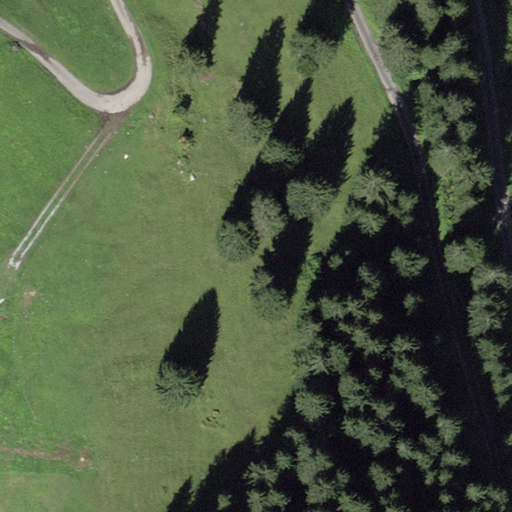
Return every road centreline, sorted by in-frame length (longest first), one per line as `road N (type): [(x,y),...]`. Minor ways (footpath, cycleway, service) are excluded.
road 1 (track): [(380,0),(511,511)]
road 2 (track): [(0,29),(129,116),(148,78),(118,0)]
road 3 (track): [(511,271),(472,0)]
